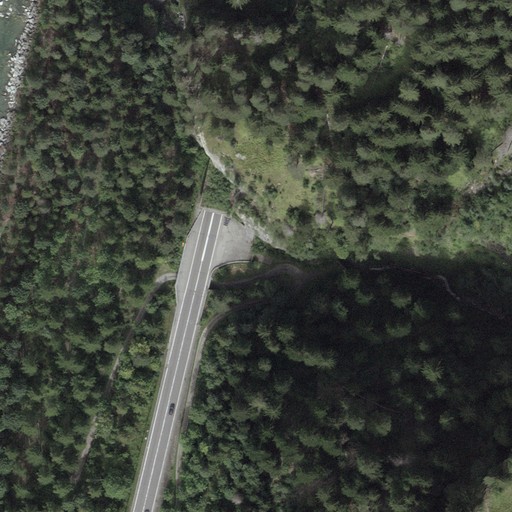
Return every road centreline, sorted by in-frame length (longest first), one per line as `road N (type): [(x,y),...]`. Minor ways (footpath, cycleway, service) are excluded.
road 1 (track): [(73,481),(116,364),(167,276),(231,279),(290,269),(298,275),(293,292),(228,312),(204,343),(176,511)]
road 2 (track): [(202,511),(273,375),(373,371),(422,326),(511,341)]
road 3 (track): [(511,265),(375,210),(321,153),(284,92),(296,46),(318,21),(315,0)]
road 4 (trunk): [(213,212),(143,511)]
road 5 (trunk): [(213,212),(263,0)]
